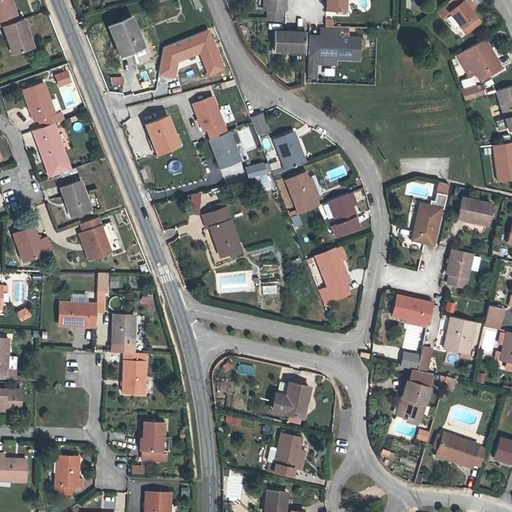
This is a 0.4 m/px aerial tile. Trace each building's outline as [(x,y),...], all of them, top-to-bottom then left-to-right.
[(0,0),(0,26),(2,26),(18,20),(10,0),(0,0)] [(192,0),(196,8),(201,6),(198,0),(192,0)] [(264,0),(264,9),(268,9),(280,9),(285,10),(285,0),(264,0)] [(345,0),(326,0),(326,10),(345,11),(345,0)] [(468,0),(449,0),(448,2),(453,8),(448,11),(448,12),(460,27),(465,33),(480,22),(475,15),(476,15),(470,7),(472,5),(468,0)] [(443,16),(448,12),(448,11),(453,8),(448,2),(438,10),(443,16)] [(280,9),(268,9),(268,19),(280,20),(280,9)] [(121,55),(144,46),(131,16),(108,25),(121,55)] [(22,18),(18,20),(2,26),(6,38),(9,37),(14,52),(32,46),(22,18)] [(319,36),(309,36),(308,48),(307,75),(315,75),(315,63),(335,64),(336,58),(359,59),(359,47),(364,47),(364,39),(360,39),(360,37),(334,36),(335,27),(328,27),(327,36),(321,36),(319,36)] [(209,30),(165,48),(159,75),(176,78),(179,62),(199,54),(208,76),(225,69),(209,30)] [(274,50),(290,51),(290,49),(304,49),(305,31),(285,31),(274,30),(274,50)] [(468,59),(475,71),(480,79),(500,67),(484,38),(456,54),(462,63),(468,59)] [(145,48),(144,46),(121,55),(122,58),(145,48)] [(139,72),(133,55),(120,59),(125,76),(139,72)] [(468,75),(475,71),(468,59),(462,63),(468,75)] [(111,87),(123,86),(122,76),(110,77),(111,87)] [(38,119),(41,127),(53,122),(61,119),(58,112),(54,113),(43,82),(23,89),(34,120),(38,119)] [(496,120),(498,127),(506,124),(507,127),(511,124),(511,85),(496,91),(504,117),(496,120)] [(461,91),(464,100),(479,96),(476,86),(461,91)] [(207,129),(210,138),(227,132),(212,95),(192,103),(203,130),(207,129)] [(51,100),(55,111),(60,109),(56,98),(51,100)] [(225,123),(231,120),(226,108),(220,110),(225,123)] [(262,112),(249,117),(257,136),(269,131),(262,112)] [(156,153),(179,144),(167,115),(145,124),(156,153)] [(33,130),(48,171),(68,164),(53,122),(41,127),(33,130)] [(210,138),(209,139),(220,167),(240,159),(229,131),(227,132),(210,138)] [(274,139),(285,169),(305,161),(293,131),(274,139)] [(511,177),(511,141),(492,145),(498,180),(511,177)] [(267,163),(245,166),(246,178),(256,177),(258,191),(270,190),(267,163)] [(69,169),(68,164),(48,171),(50,176),(69,169)] [(316,198),(315,196),(307,176),(306,172),(285,179),(297,209),(298,212),(319,204),(317,198),(316,198)] [(314,174),(307,176),(315,196),(322,193),(314,174)] [(70,215),(90,208),(79,180),(61,187),(70,215)] [(444,202),(449,182),(439,180),(435,200),(444,202)] [(208,191),(192,195),(194,204),(210,201),(208,191)] [(331,225),(335,234),(358,225),(355,216),(357,215),(348,193),(327,201),(336,223),(331,225)] [(487,223),(491,203),(462,197),(457,217),(487,223)] [(419,202),(411,239),(424,242),(433,244),(433,243),(441,207),(419,202)] [(225,207),(202,214),(206,228),(211,227),(221,255),(230,252),(230,254),(240,251),(225,207)] [(300,218),(298,212),(289,216),(294,230),(302,227),(298,219),(300,218)] [(83,231),(92,257),(110,251),(97,216),(80,222),(83,231)] [(33,226),(14,233),(23,260),(52,250),(47,236),(38,240),(33,226)] [(89,258),(92,257),(83,231),(79,232),(89,258)] [(340,245),(335,247),(340,260),(345,259),(340,245)] [(349,281),(340,260),(335,247),(315,255),(327,286),(318,290),(323,303),(349,293),(345,283),(349,281)] [(450,272),(447,282),(465,286),(469,268),(477,270),(480,256),(472,254),(473,252),(452,247),(446,271),(450,272)] [(96,289),(104,290),(105,272),(97,272),(96,289)] [(110,287),(118,287),(118,276),(110,276),(110,287)] [(103,311),(104,290),(96,289),(96,304),(95,311),(103,311)] [(392,315),(406,318),(420,321),(427,322),(431,302),(397,294),(392,315)] [(95,311),(96,304),(59,302),(58,323),(95,325),(95,311)] [(447,302),(446,312),(453,312),(454,302),(447,302)] [(489,304),(485,322),(484,325),(499,328),(503,307),(489,304)] [(26,306),(17,311),(22,320),(31,316),(26,306)] [(443,347),(443,348),(457,351),(456,355),(466,357),(475,320),(443,313),(436,345),(443,347)] [(123,352),(132,353),(133,315),(112,314),(111,352),(123,352)] [(502,350),(500,357),(500,359),(511,361),(511,331),(506,330),(502,350)] [(0,377),(14,378),(14,374),(14,368),(6,367),(6,355),(7,338),(0,337),(0,377)] [(422,345),(420,354),(431,356),(433,347),(422,345)] [(138,353),(132,353),(123,352),(123,360),(122,391),(143,392),(145,360),(137,360),(138,353)] [(431,356),(420,354),(417,370),(427,372),(431,356)] [(15,356),(6,355),(6,367),(14,368),(15,356)] [(225,371),(234,366),(231,359),(222,364),(225,371)] [(412,369),(409,380),(427,386),(431,373),(427,372),(417,370),(412,369)] [(478,372),(476,381),(484,383),(486,374),(478,372)] [(452,391),(456,378),(446,376),(442,388),(452,391)] [(406,397),(401,414),(419,420),(429,387),(427,386),(409,380),(407,380),(402,396),(406,397)] [(285,398),(282,412),(303,416),(309,386),(289,381),(286,395),(285,398)] [(0,407),(3,408),(19,408),(19,398),(12,398),(13,388),(0,387),(0,407)] [(286,395),(280,394),(276,411),(282,412),(285,398),(286,395)] [(397,413),(401,414),(406,397),(402,396),(397,413)] [(240,425),(242,417),(227,414),(225,422),(240,425)] [(143,420),(142,437),(142,449),(160,450),(160,435),(161,421),(143,420)] [(417,428),(415,439),(426,442),(429,431),(417,428)] [(443,432),(437,450),(455,456),(454,459),(471,465),(472,462),(480,464),(485,449),(478,446),(478,445),(443,432)] [(276,462),(274,471),(293,475),(294,466),(295,466),(299,448),(302,437),(282,433),(279,446),(278,447),(275,462),(276,462)] [(434,446),(438,448),(442,435),(438,434),(434,446)] [(511,440),(500,436),(493,456),(510,462),(510,460),(511,460),(511,440)] [(269,461),(275,462),(278,447),(279,446),(271,444),(267,460),(269,461)] [(306,449),(299,448),(295,466),(302,468),(306,449)] [(160,450),(142,449),(141,458),(159,459),(159,453),(160,450)] [(436,453),(454,459),(455,456),(437,450),(436,453)] [(0,479),(24,481),(26,458),(18,458),(18,459),(4,458),(4,452),(0,451),(0,479)] [(78,464),(78,456),(56,455),(55,485),(81,486),(82,478),(76,478),(77,464),(78,464)] [(275,462),(269,461),(268,469),(274,471),(276,462),(275,462)] [(131,473),(144,473),(144,464),(131,464),(131,473)] [(305,511),(305,510),(292,508),(291,511),(282,511),(283,507),(285,507),(287,491),(267,489),(264,511),(265,511),(305,511)] [(144,511),(168,511),(169,492),(145,491),(144,511)]
